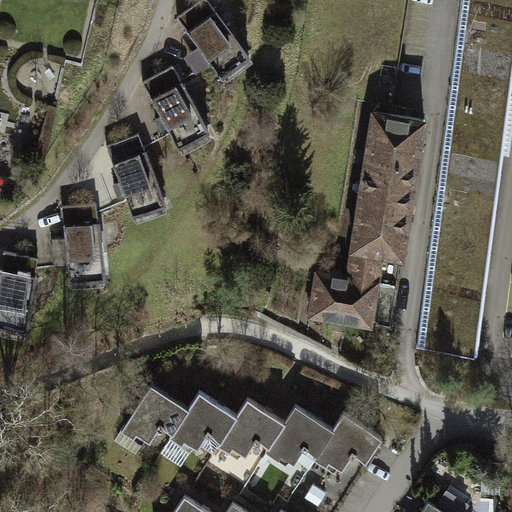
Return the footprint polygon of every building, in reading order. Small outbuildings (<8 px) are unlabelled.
[(511,0),(470,0),(422,348),(482,358),(511,139),(511,0)] [(272,66),(221,1),(193,24),(244,88),(272,66)] [(191,73),(159,91),(198,159),(230,142),(191,73)] [(424,267),(436,122),(373,117),(359,279),(318,276),(314,331),(382,337),(388,264),(424,267)] [(156,136),(121,149),(150,225),(185,212),(156,136)] [(86,270),(91,297),(126,291),(112,206),(77,211),(81,239),(64,242),(70,273),(86,270)] [(14,285),(0,283),(0,320),(9,322),(7,334),(46,339),(57,263),(18,257),(14,285)] [(198,410),(153,380),(122,425),(164,453),(175,438),(205,458),(218,440),(256,465),(269,445),(303,468),(313,453),(336,468),(340,463),(354,441),(340,432),(303,406),(293,422),(255,397),(243,414),(210,392),(198,410)] [(351,415),(340,432),(354,441),(340,463),(351,470),(360,457),(377,468),(394,443),(351,415)] [(295,511),(288,507),(284,511),(258,511),(240,501),(233,511),(218,511),(186,493),(174,511),(295,511)] [(455,511),(441,503),(434,511),(455,511)]
